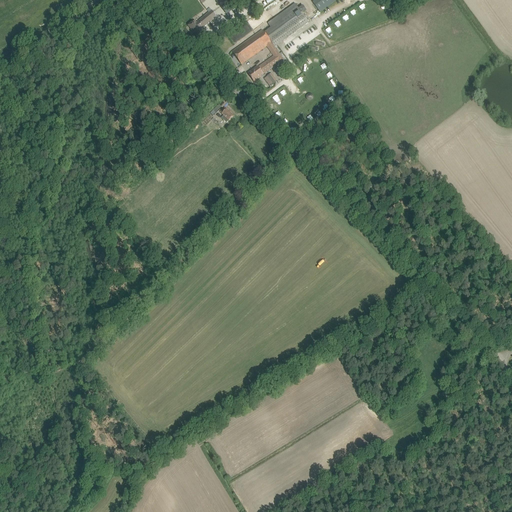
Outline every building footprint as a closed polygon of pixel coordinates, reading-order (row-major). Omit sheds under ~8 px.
[(219,0),(217,2),(223,10),(226,14),(242,2),(240,0),(219,0)] [(315,0),(312,2),(319,12),(335,0),(315,0)] [(254,82),(258,79),(261,77),(261,76),(279,63),(279,64),(286,59),(284,57),(282,58),(274,47),(308,22),(295,3),(268,23),(271,28),(264,33),(262,30),(232,52),(241,65),(267,46),(274,56),(256,69),(255,68),(248,74),(254,82)] [(193,22),(192,23),(188,26),(191,30),(193,33),(197,37),(203,31),(202,29),(217,17),(212,11),(201,20),(197,23),(195,21),(193,22)] [(287,63),(278,70),(281,74),(290,68),(287,63)] [(276,81),(271,73),(266,76),(267,77),(264,79),(269,86),(276,81)] [(225,108),(222,110),(220,112),(222,114),(224,116),(221,118),(227,123),(234,116),(225,108)]
